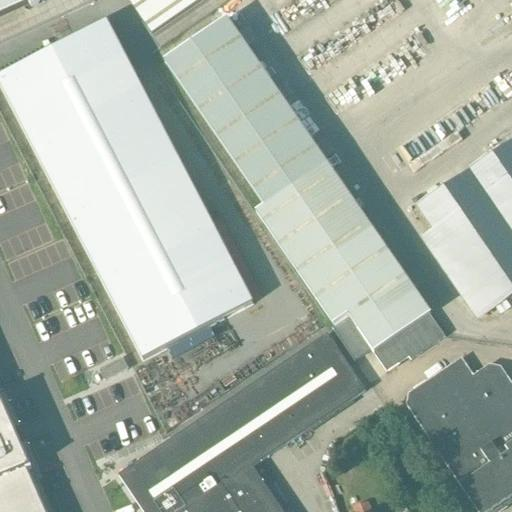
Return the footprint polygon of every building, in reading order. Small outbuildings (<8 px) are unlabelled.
[(0,0),(0,18),(35,2),(34,0),(0,0)] [(205,0),(130,0),(154,35),(205,0)] [(430,315),(327,166),(226,22),(165,64),(265,209),(257,215),(334,326),(347,317),(371,351),(373,355),(374,354),(396,339),(430,315)] [(106,23),(0,77),(0,86),(83,247),(143,363),(253,306),(106,23)] [(511,297),(511,142),(418,206),(434,229),(423,237),(479,320),(511,297)] [(445,337),(430,315),(396,339),(374,354),(387,373),(409,357),(411,361),(445,337)] [(327,336),(214,413),(252,469),(365,392),(327,336)] [(473,377),(461,359),(408,395),(406,407),(460,486),(476,511),(490,511),(511,497),(511,384),(500,368),(489,366),(473,377)] [(0,511),(46,511),(29,472),(30,472),(32,471),(2,403),(0,403),(0,511)] [(252,469),(214,413),(119,477),(142,511),(281,511),(252,469)] [(371,511),(368,502),(352,508),(353,511),(371,511)]
